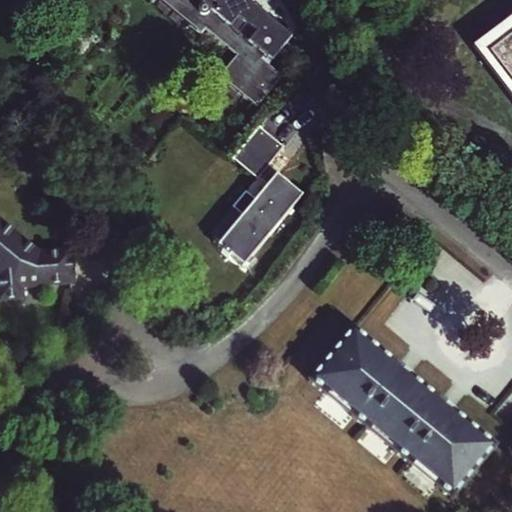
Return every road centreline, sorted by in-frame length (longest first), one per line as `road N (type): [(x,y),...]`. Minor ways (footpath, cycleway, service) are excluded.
road 1 (residential): [(380,172),(201,362),(136,369)]
road 2 (residential): [(0,147),(111,245),(136,369)]
road 3 (residential): [(380,172),(290,0)]
road 4 (residential): [(511,273),(380,172)]
road 5 (residential): [(136,369),(0,406)]
